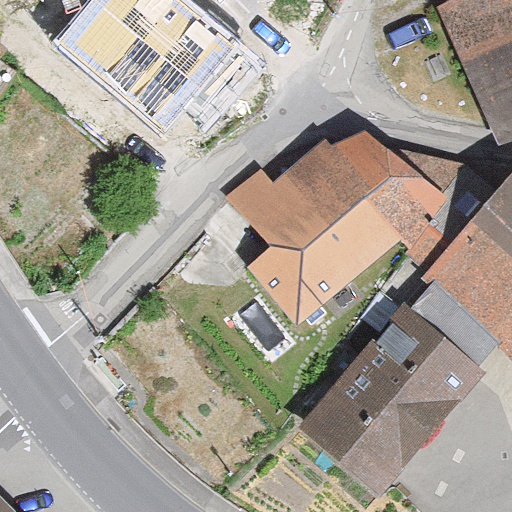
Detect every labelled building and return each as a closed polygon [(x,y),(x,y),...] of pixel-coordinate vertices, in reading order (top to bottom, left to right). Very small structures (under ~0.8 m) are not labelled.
[(235,46),(178,0),(97,0),(63,42),(167,128),(235,46)] [(438,9),(488,116),(511,119),(511,0),(454,0),(455,1),(438,9)] [(250,268),(298,325),(391,240),(426,271),(500,195),(477,173),(409,158),(360,135),(332,146),(326,139),(274,185),(262,173),(232,203),(272,245),(250,268)] [(511,182),(500,195),(426,271),(422,277),(435,290),(497,343),(511,359),(511,182)] [(414,314),(402,304),(299,425),(380,494),(482,374),(475,368),(497,343),(435,290),(414,314)] [(9,511),(0,503),(0,511),(9,511)]
